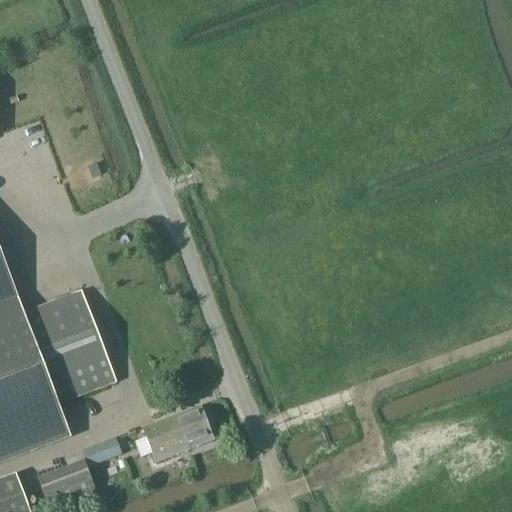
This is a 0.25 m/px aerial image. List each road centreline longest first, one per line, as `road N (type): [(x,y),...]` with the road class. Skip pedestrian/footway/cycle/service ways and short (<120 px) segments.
road 1 (unclassified): [(290,511),(90,0)]
road 2 (track): [(511,336),(260,428)]
